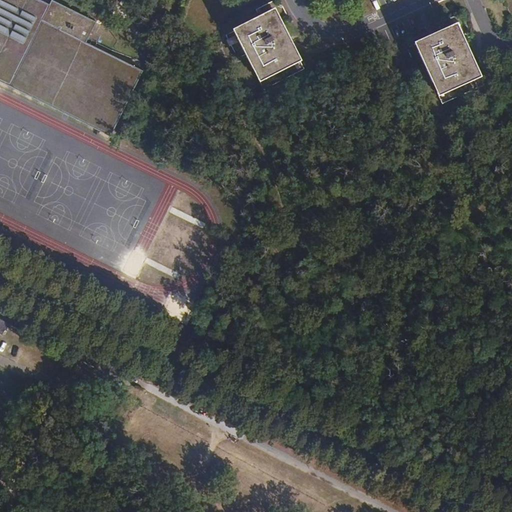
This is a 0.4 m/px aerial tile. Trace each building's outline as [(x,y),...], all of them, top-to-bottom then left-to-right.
[(38,0),(0,0),(0,68),(16,77),(43,22),(84,41),(87,34),(90,36),(92,33),(97,23),(97,22),(52,0),(50,6),(38,0)] [(228,0),(186,0),(175,34),(212,47),(228,0)] [(511,0),(503,0),(511,18),(511,0)] [(299,58),(279,18),(276,20),(272,12),(236,30),(240,38),(238,39),(248,58),(258,79),(264,76),(266,79),(295,64),(293,61),(299,58)] [(453,24),(454,27),(455,26),(459,34),(461,33),(463,32),(458,21),(453,24)] [(0,82),(108,136),(110,137),(113,131),(143,70),(141,69),(84,41),(43,22),(16,77),(0,68),(0,82)] [(445,93),(475,80),(473,77),(479,74),(465,43),(461,33),(459,34),(455,26),(454,27),(448,29),(418,43),(421,51),(419,52),(438,93),(443,90),(445,93)] [(475,80),(478,88),(484,85),(479,74),(473,77),(475,80)]
